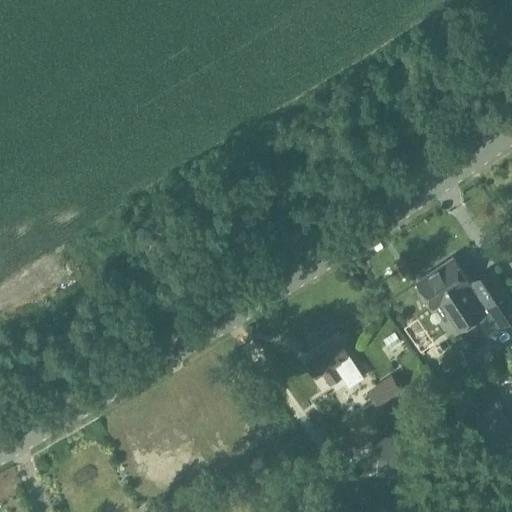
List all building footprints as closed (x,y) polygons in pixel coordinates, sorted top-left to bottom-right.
[(454,257),(418,281),(435,306),(441,301),(452,317),(454,316),(462,328),(479,317),(493,308),(503,323),(511,317),(511,300),(490,268),(470,281),(454,257)] [(391,348),(401,341),(395,331),(384,338),(391,348)] [(363,376),(350,357),(351,356),(341,340),(307,361),(317,377),(324,372),(330,383),(342,375),(349,386),(363,376)] [(402,390),(391,374),(367,391),(378,406),(402,390)] [(497,402),(493,404),(474,417),(480,425),(503,410),(502,410),(497,402)] [(373,436),(386,433),(383,420),(370,423),(373,436)] [(377,473),(388,474),(399,475),(399,471),(400,460),(401,443),(391,442),(392,436),(382,436),(382,439),(373,438),(371,458),(379,458),(377,473)]
